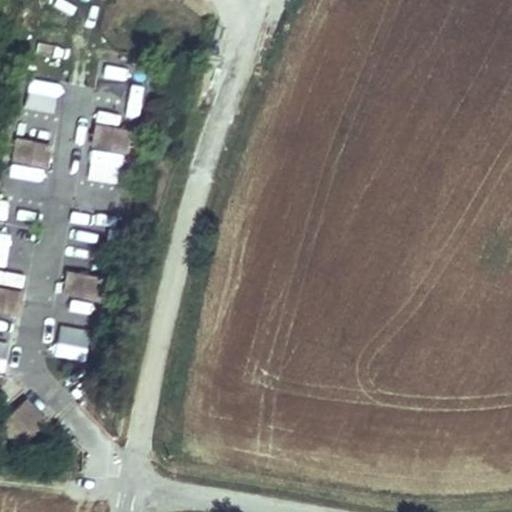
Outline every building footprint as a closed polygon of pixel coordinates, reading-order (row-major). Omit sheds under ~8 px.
[(94,147),(125,154),(129,132),(98,126),(94,147)] [(12,160),(43,166),(47,144),(16,138),(12,160)] [(11,192),(41,191),(40,177),(10,178),(11,192)] [(65,295),(97,300),(101,278),(69,272),(65,295)] [(0,310),(15,313),(19,291),(0,287),(0,310)] [(65,296),(57,348),(86,353),(94,300),(65,296)] [(0,423),(0,424),(20,446),(45,422),(25,400),(0,423)]
